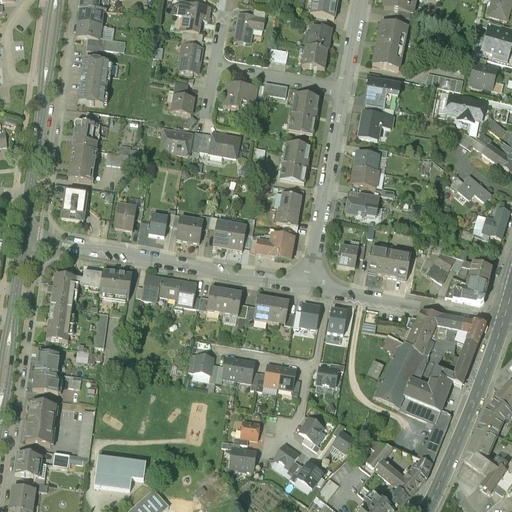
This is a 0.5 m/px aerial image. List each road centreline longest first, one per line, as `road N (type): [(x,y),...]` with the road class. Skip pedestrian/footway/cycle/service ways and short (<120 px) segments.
road 1 (residential): [(23,238),(308,285)]
road 2 (residential): [(1,511),(28,284),(19,264)]
road 3 (residential): [(27,204),(43,192),(69,0)]
road 4 (primary): [(425,511),(505,316)]
road 5 (residential): [(308,285),(505,316)]
road 6 (residential): [(308,285),(343,89)]
road 7 (residential): [(343,89),(214,68)]
